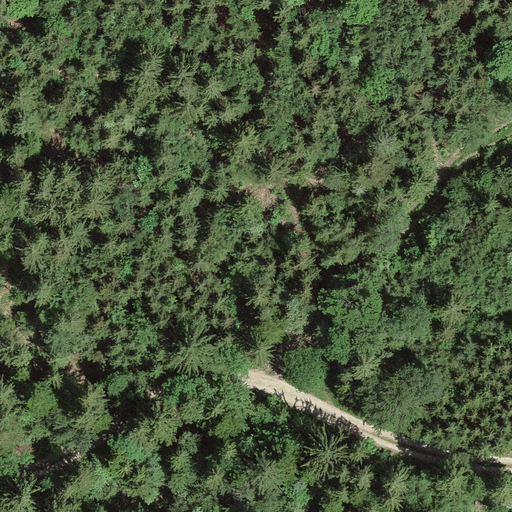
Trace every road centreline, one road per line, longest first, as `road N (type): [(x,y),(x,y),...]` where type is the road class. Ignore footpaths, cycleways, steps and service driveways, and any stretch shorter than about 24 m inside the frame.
road 1 (track): [(0,478),(76,452),(181,383),(224,372),(267,383),(405,446),(511,467)]
road 2 (track): [(267,383),(303,339),(323,291),(391,233),(450,165),(511,135)]
